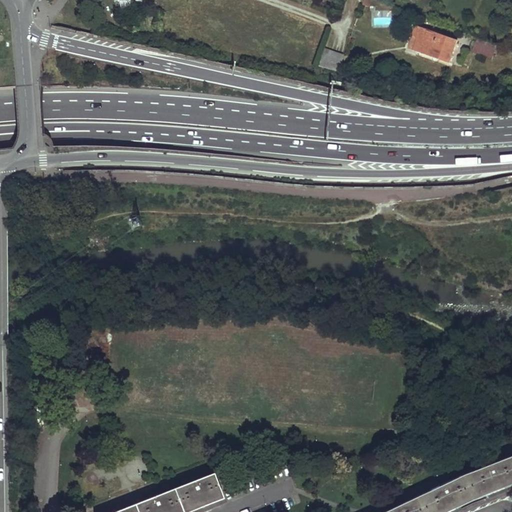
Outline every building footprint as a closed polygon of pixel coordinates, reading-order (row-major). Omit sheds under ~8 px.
[(414,50),(449,63),(457,40),(416,25),(413,36),(418,37),(414,50)] [(418,37),(413,36),(409,48),(414,50),(418,37)] [(498,46),(478,38),(477,42),(496,50),(498,46)] [(496,50),(477,42),(473,52),(492,60),(496,50)] [(332,51),(324,48),(319,61),(328,64),(332,51)] [(343,55),(332,51),(328,64),(334,66),(337,57),(342,58),(343,55)] [(337,71),(338,68),(334,66),(328,64),(319,61),(318,65),(337,71)] [(442,511),(469,500),(487,493),(511,483),(511,453),(462,473),(421,492),(379,511),(442,511)] [(214,473),(114,511),(186,511),(190,510),(223,498),(214,473)]
